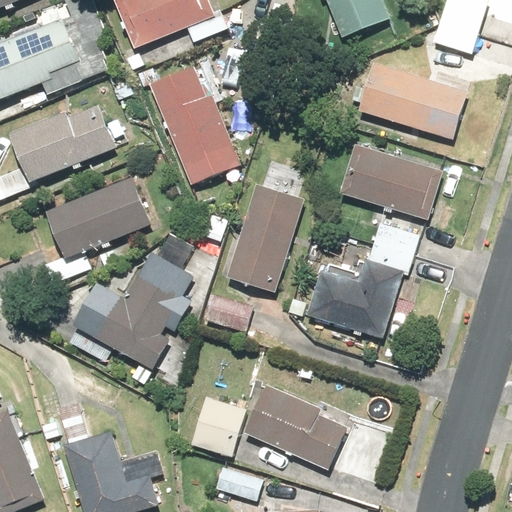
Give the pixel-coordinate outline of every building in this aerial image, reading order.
[(122,0),(140,41),(218,10),(214,0),(122,0)] [(389,0),(333,0),(347,34),(396,14),(389,0)] [(67,12),(0,37),(0,91),(1,94),(86,62),(67,12)] [(247,54),(230,52),(226,90),(242,92),(247,54)] [(206,68),(157,88),(199,191),(248,171),(206,68)] [(380,72),(368,122),(458,145),(471,94),(380,72)] [(18,139),(36,188),(124,156),(106,107),(18,139)] [(360,147),(346,198),(436,222),(450,171),(360,147)] [(56,213),(74,262),(162,229),(144,181),(56,213)] [(239,277),(289,292),(316,203),(266,188),(239,277)] [(382,216),(369,255),(408,268),(422,230),(382,216)] [(234,224),(215,217),(206,243),(225,250),(234,224)] [(103,281),(81,320),(158,364),(174,335),(166,331),(172,320),(181,324),(197,296),(190,293),(202,272),(156,246),(128,295),(103,281)] [(383,334),(402,271),(361,258),(358,267),(322,256),(306,310),(383,334)] [(209,291),(204,315),(251,324),(256,299),(209,291)] [(337,472),(358,424),(271,388),(251,436),(337,472)] [(232,451),(244,403),(205,393),(193,441),(232,451)] [(129,488),(113,435),(93,441),(84,411),(59,418),(87,511),(154,511),(162,510),(153,481),(129,488)] [(0,511),(16,511),(51,498),(16,412),(0,418),(0,511)] [(220,463),(215,483),(258,494),(263,474),(220,463)]
